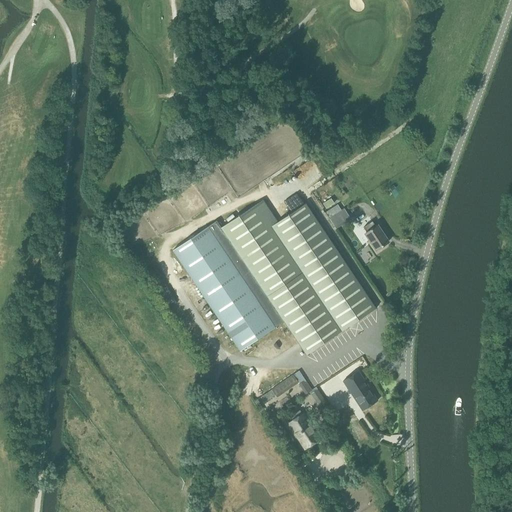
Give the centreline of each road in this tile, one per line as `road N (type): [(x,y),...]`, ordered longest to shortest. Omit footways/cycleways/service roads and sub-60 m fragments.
road 1 (unclassified): [(413,511),(408,355),(415,303),(442,193),(511,0)]
road 2 (unknown): [(408,364),(369,348),(319,364),(254,359)]
road 3 (track): [(190,511),(219,385)]
